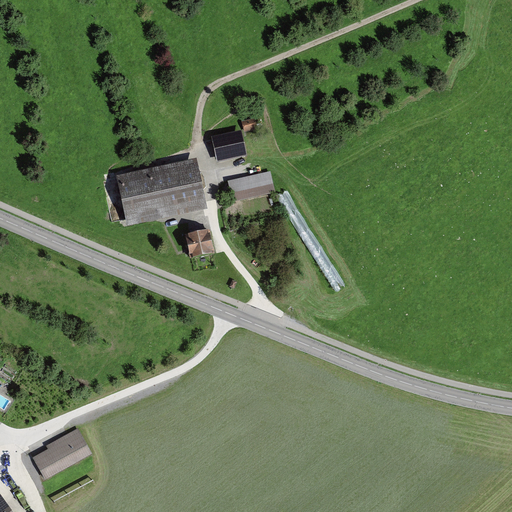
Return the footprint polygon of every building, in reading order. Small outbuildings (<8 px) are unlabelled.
[(242,133),(214,138),(219,164),(247,159),(242,133)] [(196,160),(116,178),(126,225),(207,208),(196,160)] [(271,173),(229,181),(233,202),(275,194),(271,173)] [(210,232),(186,237),(190,258),(214,253),(210,232)] [(92,454),(79,430),(48,446),(50,451),(34,460),(45,479),(92,454)] [(10,511),(0,497),(0,511),(10,511)]
